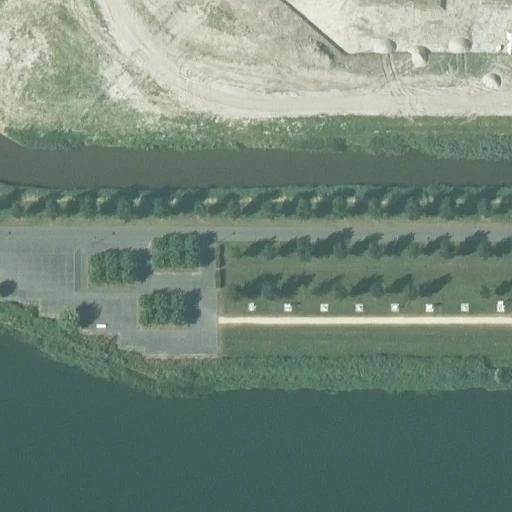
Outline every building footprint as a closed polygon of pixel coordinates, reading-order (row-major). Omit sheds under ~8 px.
[(284,0),(297,11),(307,0),(284,0)] [(307,0),(297,11),(320,31),(346,0),(307,0)] [(478,4),(447,4),(447,13),(448,13),(448,52),(477,52),(477,9),(478,9),(478,4)] [(363,21),(348,21),(348,52),(387,52),(386,9),(363,9),(363,21)] [(407,9),(386,9),(387,52),(407,52),(407,9)] [(409,9),(407,9),(407,52),(427,52),(427,13),(409,14),(409,9)] [(478,9),(477,9),(477,52),(507,52),(507,9),(506,9),(478,9)] [(447,13),(427,13),(427,52),(448,52),(448,13),(447,13)]
